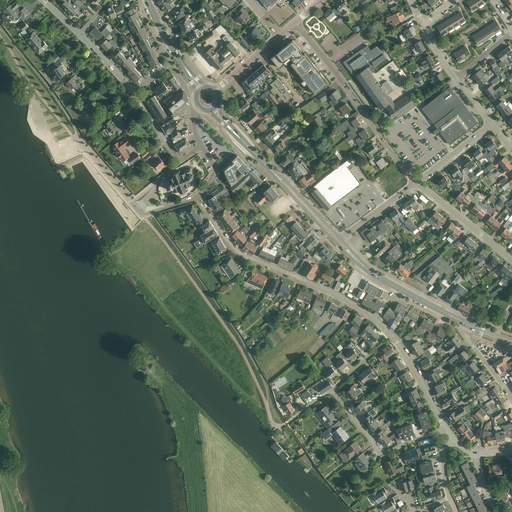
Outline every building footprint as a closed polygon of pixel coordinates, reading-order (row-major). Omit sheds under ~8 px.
[(67,11),(73,5),(70,2),(71,1),(70,0),(60,0),(64,3),(62,5),(67,11)] [(73,5),(67,11),(70,14),(70,15),(71,16),(72,16),(73,16),(75,14),(78,17),(81,14),(76,8),(78,6),(79,7),(82,4),(77,0),(75,3),(73,5)] [(159,0),(158,2),(166,13),(173,8),(169,3),(173,0),(159,0)] [(232,9),(238,3),(236,1),(235,0),(227,0),(223,5),(225,3),(228,7),(230,6),(232,9)] [(263,4),(267,8),(270,5),(271,6),(278,0),(260,0),(264,4),(263,4)] [(340,1),(335,6),(340,12),(343,10),(342,9),(343,7),(344,8),(344,7),(347,4),(348,4),(344,0),(339,0),(340,1)] [(472,11),(478,7),(473,0),(470,0),(467,2),(470,7),(472,11)] [(182,12),(187,9),(185,6),(188,4),(186,1),(181,4),(183,8),(176,12),(175,11),(174,11),(174,12),(173,12),(173,13),(175,16),(175,17),(176,18),(177,18),(177,19),(179,18),(184,15),(182,12)] [(6,15),(3,17),(8,23),(12,20),(13,21),(16,21),(17,20),(20,17),(21,17),(20,17),(22,15),(25,17),(27,15),(29,13),(28,12),(24,8),(21,11),(20,12),(20,13),(19,14),(14,10),(17,7),(18,6),(15,3),(11,7),(10,5),(4,11),(7,14),(6,15)] [(121,12),(118,7),(115,8),(116,10),(115,11),(112,6),(107,9),(111,18),(112,17),(113,19),(117,17),(116,15),(121,12)] [(129,17),(138,12),(136,9),(135,9),(134,8),(126,12),(129,17)] [(245,23),(250,19),(247,15),(248,14),(242,8),(238,11),(241,14),(236,18),(241,24),(244,21),(245,23)] [(328,11),(324,15),(329,20),(335,15),(335,14),(330,8),(327,11),(328,11)] [(211,9),(207,13),(211,19),(215,15),(211,9)] [(394,14),(389,17),(390,21),(391,20),(393,24),(397,23),(403,20),(402,18),(404,17),(402,11),(394,14)] [(129,17),(125,19),(128,23),(129,23),(131,21),(136,19),(139,18),(138,16),(140,15),(138,12),(129,17)] [(455,16),(460,24),(466,20),(463,16),(461,12),(455,16)] [(343,18),(340,15),(340,14),(335,18),(339,23),(344,19),(343,18)] [(454,28),(460,24),(455,16),(449,20),(454,28)] [(182,27),(195,19),(194,17),(190,19),(189,17),(186,18),(179,23),(179,24),(180,25),(181,25),(182,27)] [(312,34),(318,30),(326,40),(332,36),(319,17),(306,26),(312,34)] [(131,28),(140,23),(139,20),(137,20),(136,19),(131,21),(129,23),(131,28)] [(195,19),(182,27),(183,29),(183,30),(184,31),(185,32),(186,32),(187,34),(191,32),(190,29),(192,28),(195,26),(194,24),(193,23),(196,22),(195,19)] [(448,32),(454,28),(449,20),(443,23),(448,32)] [(501,30),(497,23),(496,21),(490,25),(496,33),(501,30)] [(21,32),(25,37),(28,34),(24,30),(28,27),(25,22),(19,26),(22,29),(23,30),(21,32)] [(141,29),(141,28),(140,27),(142,26),(140,23),(131,28),(134,33),(136,31),(141,29)] [(442,36),(448,32),(443,23),(437,27),(442,36)] [(196,32),(188,36),(190,39),(189,40),(191,43),(193,41),(193,42),(194,41),(199,37),(203,35),(201,31),(205,28),(204,28),(203,26),(203,25),(195,30),(196,32)] [(406,39),(416,34),(414,29),(415,29),(413,26),(410,28),(409,25),(405,26),(407,29),(406,29),(406,30),(405,30),(407,33),(404,34),(406,39)] [(490,37),(496,33),(490,25),(484,29),(490,37)] [(255,41),(262,35),(260,33),(263,31),(260,28),(258,29),(256,27),(257,27),(256,26),(252,29),(252,30),(249,33),(252,36),(251,37),(255,41)] [(96,27),(90,33),(90,34),(90,35),(91,35),(95,39),(96,38),(98,40),(103,35),(105,37),(109,33),(111,32),(106,27),(103,30),(101,32),(96,27)] [(150,30),(149,30),(148,30),(146,28),(145,29),(144,27),(141,28),(141,29),(136,31),(139,36),(150,30)] [(111,32),(109,33),(113,37),(115,39),(121,34),(119,31),(115,28),(114,29),(113,30),(111,32)] [(484,41),(490,37),(484,29),(478,33),(484,41)] [(148,32),(150,31),(150,30),(139,36),(141,40),(141,41),(146,38),(149,37),(148,35),(150,34),(148,32)] [(30,36),(28,34),(25,37),(26,38),(26,39),(31,45),(39,38),(33,32),(33,33),(30,36)] [(478,45),(484,41),(478,33),(472,37),(478,45)] [(31,45),(40,54),(48,46),(43,41),(42,42),(39,38),(31,45)] [(147,40),(146,38),(141,41),(141,40),(139,42),(141,47),(151,42),(149,39),(147,40)] [(242,39),(240,41),(246,49),(249,46),(242,39)] [(106,40),(101,45),(107,50),(110,47),(112,50),(113,49),(114,51),(116,49),(115,48),(117,45),(112,41),(111,40),(109,42),(106,40)] [(301,50),(293,40),(284,47),(285,48),(281,52),(280,51),(276,54),(277,55),(275,57),(274,56),(271,58),(279,68),(285,63),(284,62),(294,53),(295,55),(291,58),(294,61),(291,64),(304,81),(305,80),(307,83),(306,83),(315,94),(329,84),(320,72),(319,73),(317,71),(318,70),(305,54),(303,55),(300,51),(301,50)] [(419,53),(425,49),(420,41),(414,44),(415,45),(411,47),(413,51),(415,55),(419,53)] [(146,50),(151,47),(151,46),(152,45),(151,42),(141,47),(144,52),(147,50),(146,50)] [(208,51),(204,54),(209,59),(209,58),(218,69),(218,68),(220,70),(221,70),(222,69),(223,69),(223,68),(224,67),(224,66),(222,65),(223,64),(234,55),(235,56),(239,53),(230,42),(226,46),(225,45),(218,51),(214,54),(212,51),(215,49),(213,46),(208,51)] [(149,55),(160,49),(159,49),(158,49),(156,47),(155,48),(154,46),(151,47),(146,50),(147,50),(149,55)] [(360,51),(343,62),(352,74),(372,61),(373,62),(372,63),(376,67),(387,59),(384,55),(378,46),(371,51),(367,46),(364,48),(366,50),(361,52),(360,51)] [(460,50),(465,59),(471,55),(466,46),(460,50)] [(511,55),(511,50),(509,46),(503,51),(507,56),(510,54),(511,55)] [(117,61),(123,55),(126,53),(122,49),(120,51),(113,57),(115,58),(113,60),(115,62),(116,60),(117,61)] [(151,60),(158,56),(159,56),(158,54),(160,53),(159,51),(160,50),(160,49),(149,55),(151,60)] [(459,62),(465,59),(460,50),(454,54),(459,62)] [(505,59),(507,56),(503,51),(497,55),(501,61),(498,64),(502,68),(506,65),(505,64),(507,62),(505,59)] [(127,59),(123,55),(117,61),(118,62),(116,63),(118,65),(119,64),(121,65),(123,63),(127,59)] [(424,68),(433,63),(429,55),(425,58),(424,57),(419,60),(424,68)] [(149,61),(151,66),(159,62),(158,60),(160,60),(158,56),(151,60),(149,61)] [(127,67),(133,61),(129,57),(127,59),(123,63),(124,64),(123,66),(124,67),(126,66),(127,67)] [(60,61),(51,67),(53,70),(51,72),(52,72),(57,80),(65,75),(63,72),(65,71),(63,68),(61,69),(59,67),(62,66),(63,65),(60,61)] [(130,71),(136,66),(137,65),(133,61),(127,67),(127,68),(126,69),(128,71),(129,70),(130,71)] [(264,64),(259,68),(267,76),(271,73),(264,64)] [(366,65),(365,66),(365,65),(362,67),(364,70),(356,75),(380,109),(386,106),(389,111),(388,111),(393,118),(396,116),(398,118),(401,117),(416,105),(415,103),(415,102),(409,93),(394,104),(393,105),(392,103),(393,102),(387,94),(389,93),(389,94),(393,90),(387,81),(381,85),(370,70),(368,68),(366,65)] [(132,77),(138,71),(134,67),(136,66),(130,71),(128,73),(129,74),(128,76),(129,77),(131,76),(132,77)] [(259,68),(255,72),(262,79),(266,76),(266,77),(267,76),(259,68)] [(479,71),(473,75),(477,81),(483,76),(485,74),(482,69),(479,71)] [(135,81),(142,75),(138,71),(132,77),(132,78),(131,79),(133,81),(134,80),(135,81)] [(255,72),(251,75),(259,84),(258,82),(262,79),(255,72)] [(418,72),(410,77),(413,81),(416,79),(421,76),(418,72)] [(435,85),(444,79),(440,73),(437,75),(435,72),(431,74),(433,77),(431,78),(435,85)] [(491,82),(498,76),(495,73),(488,78),(491,82)] [(247,78),(255,88),(259,84),(251,75),(247,78)] [(416,79),(419,83),(423,80),(425,78),(423,75),(421,76),(416,79)] [(483,76),(477,81),(481,86),(487,81),(483,76)] [(493,85),(500,80),(498,76),(491,82),(493,85)] [(174,91),(180,87),(174,77),(167,81),(168,83),(165,85),(169,90),(172,88),(174,91)] [(68,86),(69,86),(72,89),(74,87),(77,90),(78,89),(80,92),(80,91),(84,88),(85,88),(82,85),(81,86),(78,83),(77,84),(72,78),(66,83),(67,84),(68,86)] [(247,78),(243,82),(249,89),(246,91),(250,96),(253,93),(251,91),(255,88),(247,78)] [(282,85),(277,78),(270,84),(273,88),(270,90),(272,93),(282,85)] [(169,90),(165,85),(164,83),(160,85),(160,84),(159,84),(160,85),(159,86),(158,85),(158,86),(163,94),(169,90)] [(282,85),(272,93),(274,96),(275,95),(277,93),(280,96),(277,99),(287,91),(282,85)] [(446,134),(455,127),(458,131),(462,135),(466,132),(465,130),(468,127),(470,129),(478,123),(472,115),(469,111),(466,107),(450,87),(449,87),(448,85),(444,87),(445,88),(442,90),(443,92),(430,102),(422,109),(437,129),(440,127),(443,130),(446,134)] [(159,98),(163,94),(158,86),(157,86),(158,87),(157,88),(156,87),(157,88),(154,90),(155,92),(156,94),(159,98)] [(488,96),(494,91),(490,86),(484,90),(488,96)] [(498,96),(497,94),(503,90),(500,86),(494,91),(488,96),(492,101),(498,96)] [(334,92),(328,96),(330,98),(334,105),(337,102),(338,102),(336,99),(337,99),(341,96),(337,90),(334,92)] [(181,112),(187,108),(189,106),(186,102),(189,99),(187,97),(188,96),(184,91),(178,96),(179,96),(166,106),(170,111),(171,113),(173,120),(170,120),(170,121),(167,122),(161,126),(167,135),(171,132),(172,132),(173,138),(174,138),(174,140),(172,141),(175,145),(179,152),(191,145),(186,138),(185,136),(185,134),(188,134),(187,129),(188,129),(187,126),(185,126),(185,123),(185,122),(183,123),(183,124),(182,117),(185,116),(184,114),(181,114),(181,112)] [(292,97),(287,91),(277,99),(279,102),(282,100),(285,103),(292,97)] [(321,101),(328,96),(325,91),(321,94),(318,96),(314,99),(317,104),(321,101)] [(148,106),(157,100),(154,95),(153,96),(151,97),(150,98),(148,99),(147,100),(146,100),(148,104),(147,104),(147,105),(148,104),(149,105),(148,106)] [(244,98),(238,104),(239,106),(238,107),(241,110),(245,107),(246,108),(249,105),(248,104),(249,103),(248,102),(251,99),(249,97),(246,100),(244,98)] [(152,111),(161,105),(157,100),(148,106),(149,107),(150,106),(150,107),(149,108),(150,108),(150,107),(152,111)] [(289,101),(285,104),(290,110),(294,107),(289,101)] [(505,101),(504,103),(502,101),(496,105),(500,111),(508,105),(507,103),(505,101)] [(93,112),(95,110),(95,109),(94,109),(92,106),(92,107),(89,102),(85,105),(84,103),(79,107),(83,113),(86,110),(89,114),(91,113),(93,112)] [(344,115),(351,110),(350,110),(348,107),(346,103),(340,108),(344,115)] [(155,116),(164,110),(161,105),(152,111),(155,114),(154,114),(154,115),(155,114),(155,115),(155,116)] [(508,105),(500,111),(504,116),(511,110),(508,105)] [(159,121),(167,116),(164,110),(155,116),(155,117),(156,116),(157,117),(156,118),(157,118),(159,121)] [(246,119),(251,125),(259,117),(254,112),(246,119)] [(317,117),(312,120),(315,126),(321,122),(317,117)] [(356,128),(361,124),(356,118),(351,122),(350,122),(348,119),(335,128),(337,130),(339,133),(343,130),(348,127),(353,134),(356,132),(358,130),(356,128)] [(106,124),(104,125),(104,126),(107,129),(108,128),(110,129),(108,130),(111,134),(112,133),(115,131),(116,131),(117,133),(121,131),(114,123),(114,124),(111,120),(106,124)] [(267,121),(265,123),(263,121),(254,129),(258,134),(262,130),(263,131),(266,129),(270,125),(267,121)] [(443,136),(447,140),(458,131),(455,127),(446,134),(443,136)] [(364,140),(370,136),(365,129),(359,133),(361,136),(355,140),(360,147),(366,142),(364,140)] [(263,139),(269,146),(276,140),(273,138),(278,134),(274,130),(271,133),(270,133),(263,139)] [(462,135),(458,131),(447,140),(450,144),(462,135)] [(348,142),(358,135),(356,132),(353,134),(345,139),(348,142)] [(119,142),(113,146),(118,154),(118,155),(118,156),(118,157),(119,157),(120,157),(121,157),(123,161),(129,157),(125,151),(122,148),(129,143),(129,142),(126,138),(119,143),(119,142)] [(491,139),(485,145),(489,149),(491,151),(488,153),(491,157),(496,153),(494,150),(497,147),(491,139)] [(282,141),(274,148),(277,151),(275,152),(277,155),(279,153),(278,152),(286,146),(282,141)] [(364,153),(368,150),(371,155),(377,150),(377,149),(378,149),(377,147),(376,147),(375,147),(372,144),(367,148),(364,144),(366,142),(360,147),(359,147),(362,152),(364,153)] [(494,161),(488,153),(486,151),(483,154),(479,149),(473,154),(477,159),(479,161),(483,158),(484,159),(487,157),(491,163),(492,163),(494,161)] [(293,158),(294,157),(289,152),(280,161),(280,162),(280,163),(281,164),(282,164),(285,166),(293,158)] [(132,164),(136,161),(140,158),(137,153),(128,159),(132,164)] [(152,162),(160,170),(163,167),(166,164),(156,153),(153,156),(156,159),(152,162)] [(231,162),(223,169),(231,186),(238,181),(234,171),(237,168),(244,175),(245,175),(245,174),(251,169),(238,155),(237,156),(232,161),(232,162),(231,163),(231,162)] [(503,167),(509,162),(505,156),(495,164),(497,166),(500,164),(503,167)] [(371,160),(369,161),(373,167),(375,166),(377,164),(381,169),(381,168),(387,164),(382,157),(376,162),(374,158),(371,160)] [(468,157),(462,162),(466,167),(469,170),(475,165),(473,162),(472,162),(468,157)] [(294,164),(288,169),(288,170),(288,171),(289,172),(290,172),(292,174),(291,174),(292,174),(304,164),(305,165),(308,163),(304,158),(301,161),(302,162),(300,164),(297,167),(294,164)] [(316,189),(312,193),(327,210),(332,206),(357,187),(357,188),(362,184),(349,167),(353,163),(349,158),(325,176),(313,186),(316,189)] [(503,174),(511,167),(511,165),(509,162),(503,167),(505,170),(502,172),(503,174)] [(489,171),(495,166),(492,163),(491,163),(483,170),(485,173),(488,171),(489,171)] [(304,164),(292,174),(294,176),(294,177),(295,178),(296,178),(296,179),(302,173),(304,175),(309,171),(310,170),(305,165),(304,164)] [(457,167),(450,172),(454,176),(453,176),(457,181),(466,174),(463,169),(460,171),(457,167)] [(192,172),(193,172),(191,168),(184,171),(184,170),(181,172),(180,171),(179,170),(178,171),(178,172),(173,174),(172,174),(172,175),(173,178),(170,179),(170,178),(169,178),(169,179),(167,180),(166,180),(167,181),(168,183),(167,184),(168,184),(166,185),(169,190),(170,190),(171,190),(172,193),(171,194),(172,194),(172,193),(175,192),(175,193),(176,193),(176,192),(178,191),(180,194),(180,193),(180,194),(181,194),(181,193),(186,191),(187,192),(188,191),(188,190),(187,190),(186,188),(190,186),(191,187),(191,186),(190,185),(189,183),(192,181),(193,182),(193,181),(194,179),(195,179),(195,178),(193,176),(194,175),(193,175),(192,172)] [(262,182),(259,178),(257,176),(253,171),(252,170),(251,169),(245,174),(246,175),(244,177),(239,181),(239,180),(230,188),(231,188),(230,189),(234,193),(243,185),(242,184),(249,178),(253,183),(250,185),(253,189),(257,185),(258,186),(262,182)] [(311,186),(317,181),(314,177),(313,178),(311,174),(306,178),(304,176),(298,181),(304,188),(309,184),(311,186)] [(508,183),(502,188),(504,191),(506,189),(511,186),(511,185),(511,175),(511,176),(511,179),(508,183)] [(438,181),(442,187),(446,184),(449,187),(452,184),(449,181),(448,182),(444,176),(438,181)] [(223,209),(218,202),(229,194),(223,185),(211,194),(213,197),(208,200),(211,204),(212,203),(215,207),(214,208),(217,213),(223,209)] [(272,202),(279,195),(271,186),(263,192),(264,193),(253,202),(257,207),(264,201),(268,205),(272,202)] [(461,202),(466,196),(463,193),(466,190),(463,188),(456,198),(461,202)] [(466,196),(461,202),(466,206),(471,200),(473,202),(478,196),(475,194),(473,197),(472,195),(469,192),(466,196)] [(476,204),(471,210),(476,214),(481,208),(484,204),(480,201),(481,199),(478,196),(473,202),(476,204)] [(417,203),(418,203),(414,197),(408,201),(412,207),(413,207),(415,210),(419,207),(419,205),(417,203)] [(407,211),(412,207),(408,201),(403,205),(405,208),(407,211)] [(481,208),(476,214),(481,218),(486,212),(488,214),(491,211),(492,210),(493,208),(488,205),(484,210),(481,208)] [(197,226),(205,221),(200,214),(199,215),(192,206),(189,208),(188,207),(186,208),(180,210),(181,216),(186,214),(192,223),(194,222),(197,226)] [(491,216),(486,222),(491,226),(496,220),(493,217),(495,214),(493,213),(497,208),(496,207),(495,206),(493,208),(492,210),(491,211),(488,214),(491,216)] [(405,208),(403,209),(407,214),(409,217),(412,215),(409,212),(408,212),(407,211),(405,208)] [(401,224),(404,221),(400,216),(401,215),(396,209),(390,214),(394,220),(396,222),(399,220),(401,224)] [(226,219),(230,216),(226,210),(217,217),(221,221),(225,218),(226,219)] [(436,221),(441,215),(436,211),(428,221),(433,225),(436,221)] [(506,238),(511,230),(511,227),(511,225),(511,223),(510,222),(511,221),(511,222),(511,214),(511,216),(507,221),(509,223),(501,234),(506,238)] [(439,229),(446,219),(441,215),(436,221),(433,225),(439,229)] [(221,221),(231,233),(239,226),(230,216),(226,219),(225,218),(221,221)] [(385,237),(394,228),(386,217),(370,229),(370,230),(365,234),(366,235),(365,236),(366,238),(368,239),(371,243),(375,240),(377,238),(379,242),(385,237)] [(491,226),(496,230),(504,221),(501,219),(499,222),(496,220),(491,226)] [(205,232),(214,227),(209,220),(201,226),(201,225),(198,227),(199,229),(202,227),(205,232)] [(296,222),(290,227),(296,233),(302,228),(296,222)] [(418,228),(415,225),(414,223),(408,227),(412,233),(413,232),(415,234),(419,231),(418,228)] [(451,233),(456,227),(451,223),(443,233),(445,234),(448,231),(451,233)] [(207,242),(211,239),(218,235),(214,227),(205,232),(200,235),(202,238),(193,243),(196,248),(203,244),(207,242)] [(237,230),(232,235),(236,240),(242,234),(242,235),(246,230),(244,227),(239,232),(237,230)] [(248,234),(251,238),(259,231),(255,227),(248,234)] [(454,241),(461,231),(456,227),(451,233),(448,237),(451,239),(454,241)] [(296,233),(294,235),(296,237),(298,235),(302,239),(303,240),(305,239),(304,238),(307,235),(308,235),(302,228),(296,233)] [(437,229),(432,236),(434,239),(440,232),(437,229)] [(236,240),(242,245),(247,240),(242,235),(242,234),(236,240)] [(304,241),(298,246),(301,249),(302,248),(304,245),(307,248),(309,250),(312,247),(313,247),(317,243),(318,241),(317,240),(316,239),(315,238),(316,237),(314,235),(313,236),(312,235),(309,237),(307,235),(304,238),(305,239),(303,240),(304,241)] [(258,243),(257,244),(259,245),(261,247),(265,241),(267,239),(266,239),(264,237),(263,236),(261,239),(259,242),(258,243)] [(211,239),(207,242),(209,246),(213,244),(218,254),(226,249),(220,237),(212,241),(211,239)] [(459,240),(454,244),(459,248),(461,246),(466,250),(473,241),(468,237),(466,239),(463,243),(459,240)] [(260,252),(258,256),(259,256),(262,257),(266,259),(268,253),(269,251),(270,250),(270,249),(265,247),(268,243),(269,241),(267,239),(265,241),(261,247),(263,248),(262,250),(261,250),(260,252)] [(379,246),(373,252),(378,257),(390,246),(389,246),(392,244),(387,239),(379,246)] [(257,247),(254,245),(255,243),(250,240),(249,242),(248,241),(243,249),(252,255),(257,247)] [(473,251),(478,245),(473,241),(466,250),(471,254),(469,256),(468,256),(462,263),(465,266),(471,258),(475,254),(473,252),(473,251)] [(332,260),(329,258),(332,256),(330,254),(331,254),(327,250),(328,249),(323,244),(322,245),(316,253),(321,258),(326,261),(323,265),(327,268),(332,260)] [(389,253),(384,259),(390,265),(396,260),(399,257),(394,253),(397,250),(400,247),(397,244),(388,252),(389,253)] [(268,253),(266,259),(270,261),(270,260),(273,261),(273,262),(275,257),(277,258),(279,254),(282,249),(279,248),(277,251),(272,249),(270,250),(269,251),(268,253)] [(476,266),(470,271),(472,273),(477,269),(481,265),(483,264),(483,265),(485,262),(483,260),(486,257),(489,253),(483,249),(481,251),(478,255),(477,256),(475,258),(480,262),(476,266)] [(319,261),(321,258),(316,253),(313,257),(317,260),(319,261)] [(285,267),(287,261),(290,256),(287,254),(285,258),(281,256),(281,258),(280,258),(278,264),(281,265),(285,267)] [(295,265),(300,259),(295,256),(290,262),(287,261),(285,267),(289,269),(289,268),(292,269),(292,270),(294,265),(295,265)] [(440,256),(414,277),(415,277),(426,285),(429,282),(431,284),(439,274),(441,276),(444,272),(448,275),(453,269),(451,268),(448,264),(440,256)] [(485,262),(483,265),(491,271),(493,268),(499,261),(498,261),(499,260),(499,259),(497,258),(496,258),(496,259),(493,257),(490,262),(487,260),(485,262)] [(231,258),(222,264),(231,278),(241,271),(240,270),(242,268),(239,263),(236,265),(235,263),(231,258)] [(400,263),(395,270),(396,270),(396,271),(397,273),(399,272),(401,274),(405,267),(408,264),(411,265),(413,263),(412,261),(411,261),(410,261),(409,261),(408,263),(406,262),(405,264),(404,266),(400,263)] [(301,274),(310,279),(318,268),(309,263),(305,269),(304,271),(304,270),(301,274)] [(405,267),(401,274),(403,275),(403,277),(404,278),(406,277),(406,278),(411,271),(408,269),(411,265),(408,264),(405,267)] [(338,280),(347,271),(341,265),(335,270),(338,272),(334,276),(338,280)] [(504,265),(500,270),(498,272),(503,276),(509,269),(504,265)] [(508,280),(509,281),(511,276),(511,271),(509,269),(503,276),(500,280),(505,283),(500,287),(502,290),(510,284),(507,282),(508,280)] [(264,285),(268,277),(257,272),(257,271),(252,270),(247,282),(263,289),(264,285)] [(332,278),(324,273),(320,279),(328,284),(332,278)] [(268,291),(269,292),(267,296),(273,298),(280,281),(273,278),(268,291)] [(289,285),(283,282),(277,295),(286,299),(291,288),(288,287),(289,285)] [(368,282),(363,290),(379,298),(384,290),(368,282)] [(448,288),(444,285),(441,282),(440,285),(439,285),(435,291),(440,296),(444,291),(445,292),(448,288)] [(444,299),(444,300),(446,301),(447,300),(448,302),(450,304),(450,303),(451,304),(457,295),(460,297),(465,293),(467,291),(458,285),(455,290),(453,289),(451,292),(449,292),(444,299)] [(360,289),(356,296),(354,295),(354,296),(359,299),(363,291),(360,289)] [(297,297),(296,300),(300,301),(301,299),(303,300),(306,293),(300,290),(297,297)] [(306,293),(303,300),(309,302),(312,295),(306,293)] [(373,298),(367,295),(365,298),(362,303),(369,307),(369,306),(374,309),(374,310),(378,312),(381,306),(383,308),(385,304),(377,299),(375,303),(371,301),(373,298)] [(467,306),(465,305),(464,305),(468,297),(464,295),(459,305),(457,304),(455,309),(457,310),(468,316),(472,309),(473,306),(468,303),(467,306)] [(323,308),(326,300),(317,296),(313,307),(321,311),(322,308),(323,308)] [(334,315),(338,307),(331,303),(328,308),(329,309),(327,311),(334,315)] [(395,312),(401,318),(406,308),(398,304),(396,303),(395,306),(396,307),(394,311),(395,312)] [(395,312),(394,311),(389,307),(386,311),(384,315),(383,317),(388,322),(392,316),(395,312)] [(346,320),(350,313),(343,309),(339,316),(346,320)] [(417,319),(419,316),(409,310),(406,315),(404,320),(408,322),(410,317),(413,319),(413,321),(417,324),(419,320),(417,319)] [(400,320),(401,318),(395,312),(392,316),(398,323),(399,322),(400,320)] [(355,329),(362,321),(356,316),(351,321),(354,324),(348,331),(353,336),(358,331),(355,329)] [(394,329),(398,323),(392,316),(388,322),(387,322),(394,329)] [(425,329),(430,320),(429,319),(427,321),(424,319),(422,322),(421,321),(419,325),(420,326),(418,328),(422,330),(421,333),(422,333),(424,330),(425,329)] [(430,320),(425,329),(430,332),(434,325),(431,323),(431,321),(430,320)] [(268,321),(260,327),(262,329),(270,322),(268,321)] [(335,323),(332,327),(330,329),(332,332),(338,326),(335,323)] [(364,330),(361,333),(364,336),(363,337),(365,339),(369,335),(374,331),(368,325),(363,330),(364,330)] [(429,339),(428,340),(432,342),(433,340),(436,341),(438,337),(442,339),(443,337),(446,331),(440,327),(436,333),(436,334),(433,333),(432,334),(430,338),(429,339)] [(372,338),(369,341),(371,343),(372,344),(374,341),(375,341),(379,336),(374,331),(369,335),(372,338)] [(415,342),(410,345),(413,350),(418,347),(421,346),(421,345),(418,341),(417,339),(419,337),(417,336),(413,338),(414,341),(415,342)] [(455,348),(461,344),(455,336),(448,341),(444,345),(450,352),(455,348)] [(351,342),(346,346),(350,351),(346,354),(351,359),(355,356),(357,354),(360,352),(355,347),(351,342)] [(378,367),(375,369),(376,370),(379,368),(389,360),(386,357),(390,355),(395,351),(389,344),(377,353),(378,354),(376,355),(379,359),(381,358),(382,360),(376,365),(378,367)] [(439,345),(435,348),(437,351),(441,357),(446,354),(445,354),(439,345)] [(418,347),(413,350),(413,351),(417,356),(422,352),(423,352),(425,354),(430,351),(428,349),(428,348),(424,351),(421,346),(418,347)] [(449,357),(447,359),(449,362),(455,357),(456,359),(457,360),(458,359),(461,362),(469,357),(464,350),(458,354),(459,355),(458,355),(456,353),(449,357)] [(424,360),(420,362),(424,369),(432,364),(428,359),(433,356),(432,354),(430,352),(430,351),(425,354),(421,356),(424,360)] [(345,358),(342,353),(341,352),(336,356),(340,361),(336,363),(341,369),(347,364),(343,359),(345,358)] [(330,361),(330,360),(327,357),(322,361),(325,365),(329,370),(326,372),(331,378),(337,373),(332,368),(335,366),(330,361)] [(506,362),(504,358),(503,357),(494,363),(496,368),(498,367),(502,372),(508,368),(511,375),(511,361),(507,364),(506,362)] [(395,375),(401,372),(400,369),(403,367),(398,358),(392,362),(397,371),(394,373),(395,375)] [(447,365),(447,364),(444,361),(440,365),(438,366),(433,370),(434,372),(428,375),(432,382),(439,379),(437,375),(444,371),(442,367),(447,365)] [(472,372),(478,368),(473,362),(468,366),(466,363),(461,367),(465,372),(469,369),(472,372)] [(369,367),(364,372),(370,378),(373,376),(374,378),(379,374),(376,370),(375,369),(374,367),(373,367),(371,369),(369,367)] [(406,381),(410,378),(406,371),(397,377),(401,383),(400,384),(402,388),(408,384),(406,381)] [(360,378),(358,380),(363,385),(364,387),(368,383),(367,381),(370,378),(364,372),(359,376),(360,378)] [(475,376),(466,382),(468,385),(476,379),(481,385),(481,384),(487,380),(482,374),(477,378),(475,376)] [(322,394),(332,387),(328,381),(318,387),(322,394)] [(295,395),(305,388),(301,382),(291,389),(295,395)] [(442,383),(434,387),(436,391),(435,391),(435,393),(436,395),(437,395),(437,396),(447,392),(444,386),(443,383),(442,383)] [(358,389),(357,389),(354,385),(350,387),(351,388),(346,393),(347,392),(349,395),(348,396),(351,399),(356,395),(358,398),(363,393),(359,388),(358,389)] [(492,400),(500,394),(495,387),(493,388),(491,385),(488,387),(492,394),(490,396),(492,400)] [(474,393),(476,396),(487,390),(484,386),(474,393)] [(410,401),(419,396),(416,389),(407,393),(410,401)] [(302,394),(306,399),(311,395),(307,390),(302,394)] [(452,406),(457,402),(452,394),(449,396),(449,395),(441,401),(445,406),(450,403),(452,406)] [(467,404),(476,398),(473,394),(464,400),(467,404)] [(502,409),(505,406),(503,403),(505,402),(500,394),(492,400),(496,397),(498,400),(497,401),(502,409)] [(291,400),(292,399),(290,395),(286,397),(286,396),(285,396),(284,396),(283,396),(282,397),(282,398),(283,398),(282,399),(283,402),(282,403),(289,414),(294,410),(289,403),(290,402),(291,403),(292,403),(291,400)] [(414,408),(423,404),(419,396),(410,401),(414,408)] [(365,409),(368,413),(373,409),(373,408),(373,409),(368,404),(367,404),(364,400),(361,403),(355,407),(360,414),(365,409)] [(318,411),(318,412),(325,420),(323,422),(327,427),(333,423),(330,419),(334,417),(330,412),(331,411),(327,406),(323,409),(322,408),(321,409),(322,410),(319,412),(318,411)] [(467,412),(466,412),(463,408),(463,407),(455,412),(454,411),(448,415),(451,419),(450,419),(451,422),(452,421),(453,422),(459,418),(458,418),(467,412)] [(477,411),(481,415),(483,417),(486,414),(481,408),(477,411)] [(370,415),(364,419),(368,425),(375,419),(373,417),(377,413),(373,409),(368,413),(370,415)] [(419,419),(428,415),(426,410),(417,414),(419,419)] [(483,417),(481,415),(477,411),(474,414),(480,421),(483,418),(483,417)] [(495,419),(502,414),(501,412),(493,417),(492,418),(491,418),(492,420),(494,419),(495,419)] [(430,420),(428,415),(419,419),(421,424),(426,422),(430,420)] [(381,419),(379,421),(377,418),(375,419),(368,425),(372,430),(378,425),(380,428),(385,424),(381,419)] [(460,421),(457,423),(459,427),(457,428),(463,435),(470,429),(469,429),(472,426),(467,420),(464,423),(462,419),(460,421)] [(380,440),(390,431),(388,429),(389,429),(387,427),(390,425),(388,422),(385,424),(380,428),(382,430),(376,435),(380,440)] [(411,424),(406,426),(409,435),(414,433),(411,424)] [(505,431),(495,432),(497,441),(505,440),(505,437),(508,437),(507,432),(511,431),(509,428),(510,428),(508,424),(504,425),(501,425),(502,428),(503,428),(505,427),(506,430),(505,431)] [(331,427),(321,435),(326,442),(330,438),(329,438),(332,436),(333,435),(340,443),(349,436),(346,432),(345,433),(340,427),(335,431),(331,426),(331,427)] [(406,426),(401,428),(405,437),(409,435),(406,426)] [(387,434),(380,440),(384,445),(395,437),(396,440),(400,439),(396,430),(395,427),(393,428),(393,429),(395,432),(389,437),(387,434)] [(401,428),(396,430),(400,439),(405,437),(401,428)] [(470,429),(463,435),(469,442),(471,440),(473,443),(476,440),(474,437),(475,436),(470,429)] [(483,432),(482,434),(483,437),(484,443),(488,443),(497,441),(495,432),(491,433),(489,434),(488,431),(483,432)] [(343,451),(339,454),(345,462),(345,461),(346,462),(348,461),(347,460),(348,459),(354,455),(353,454),(356,452),(357,453),(361,449),(355,441),(350,444),(351,445),(343,451)] [(289,456),(276,442),(271,446),(284,460),(289,456)] [(426,455),(436,452),(435,445),(424,448),(426,455)] [(420,448),(416,449),(416,448),(412,449),(412,448),(410,449),(414,458),(419,456),(419,455),(421,454),(420,448)] [(414,458),(410,449),(408,450),(408,451),(405,453),(405,454),(402,456),(406,461),(408,460),(409,461),(414,458)] [(366,457),(363,453),(354,459),(356,463),(355,464),(361,471),(363,469),(363,470),(368,466),(367,465),(369,463),(365,458),(366,457)] [(387,467),(386,467),(389,475),(397,471),(399,470),(400,473),(404,471),(401,463),(395,466),(392,460),(385,463),(387,467)] [(434,469),(433,467),(432,461),(420,464),(422,472),(424,476),(423,476),(425,484),(437,480),(435,473),(433,469),(434,469)] [(468,462),(454,468),(456,472),(460,470),(459,469),(462,467),(463,470),(469,467),(468,463),(468,462)] [(490,473),(495,473),(500,472),(500,465),(489,466),(490,473)] [(459,478),(472,471),(472,470),(471,470),(469,467),(470,467),(470,466),(469,467),(463,470),(464,472),(462,473),(461,472),(457,474),(459,478)] [(472,471),(459,478),(461,482),(465,480),(464,478),(466,477),(467,477),(468,479),(474,476),(475,476),(474,476),(472,473),(473,472),(472,471)] [(413,489),(414,489),(413,485),(415,484),(413,476),(408,477),(409,480),(406,481),(409,490),(410,491),(413,490),(413,489)] [(466,481),(462,484),(464,488),(466,486),(468,485),(473,483),(477,481),(477,480),(476,480),(474,476),(468,479),(469,482),(467,483),(466,481)] [(409,490),(406,481),(403,482),(402,479),(397,480),(399,487),(402,486),(403,492),(404,492),(405,492),(407,491),(408,490),(409,490)] [(464,489),(460,491),(462,494),(476,488),(475,486),(474,487),(473,483),(468,485),(466,486),(464,488),(464,489)] [(442,496),(440,490),(434,492),(432,486),(425,488),(424,489),(425,492),(427,492),(429,496),(431,495),(433,499),(442,496)] [(476,488),(462,494),(464,499),(468,496),(467,495),(470,494),(470,493),(471,496),(478,492),(477,492),(475,489),(476,489),(476,488)] [(376,491),(371,494),(373,498),(374,497),(374,498),(373,498),(371,500),(375,505),(378,503),(379,503),(380,504),(385,501),(384,499),(385,499),(387,497),(385,494),(387,493),(385,489),(382,490),(382,491),(378,494),(376,491)] [(469,498),(465,500),(467,504),(480,497),(480,496),(479,496),(477,493),(478,492),(471,496),(469,497),(469,498)] [(480,497),(467,504),(469,507),(473,505),(472,504),(474,503),(475,503),(476,505),(483,502),(482,502),(480,498),(481,498),(480,497)] [(380,504),(380,505),(382,508),(383,507),(385,511),(392,511),(394,511),(393,510),(396,508),(394,505),(396,503),(393,499),(391,500),(392,501),(387,504),(385,501),(380,504)] [(474,507),(470,510),(470,511),(473,511),(485,506),(484,505),(484,506),(482,502),(483,502),(476,505),(477,507),(477,508),(475,509),(474,507)]
